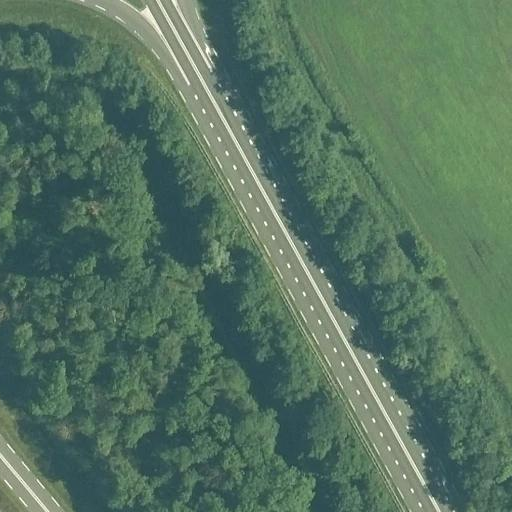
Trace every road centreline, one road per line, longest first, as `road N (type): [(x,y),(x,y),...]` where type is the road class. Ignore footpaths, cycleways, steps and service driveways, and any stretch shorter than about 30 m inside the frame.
road 1 (primary): [(437,511),(224,126)]
road 2 (primary): [(84,0),(126,20),(224,126)]
road 3 (primary): [(224,126),(155,0)]
road 4 (primary): [(224,126),(182,0)]
